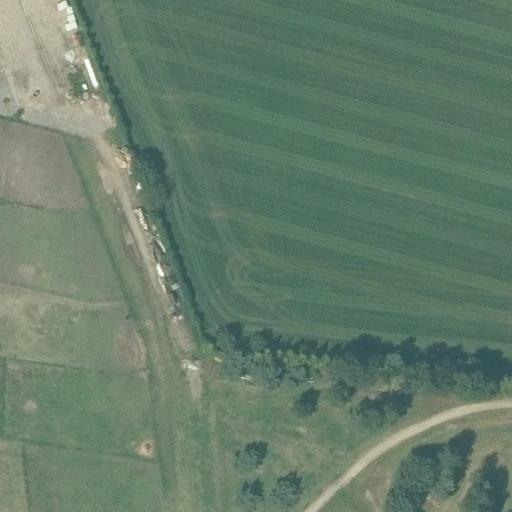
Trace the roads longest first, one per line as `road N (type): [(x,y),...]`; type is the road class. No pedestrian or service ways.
road 1 (track): [(209,511),(194,334),(63,0)]
road 2 (track): [(186,511),(186,434),(171,374),(69,117)]
road 3 (track): [(308,511),(373,450),(427,424),(511,402)]
